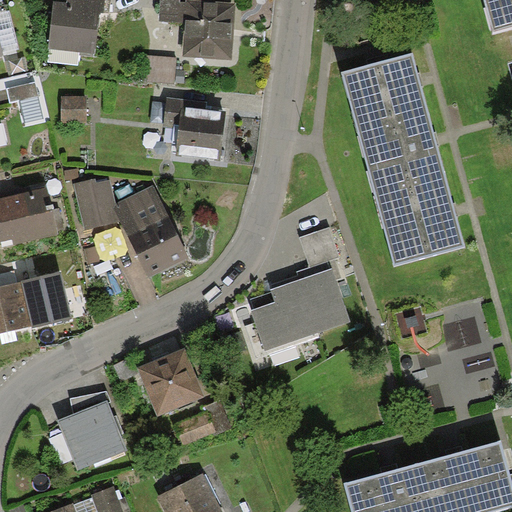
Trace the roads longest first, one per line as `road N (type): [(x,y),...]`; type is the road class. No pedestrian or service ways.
road 1 (residential): [(0,409),(43,371),(221,281),(248,249),(284,118),(298,0)]
road 2 (unknown): [(276,511),(339,456),(511,413)]
